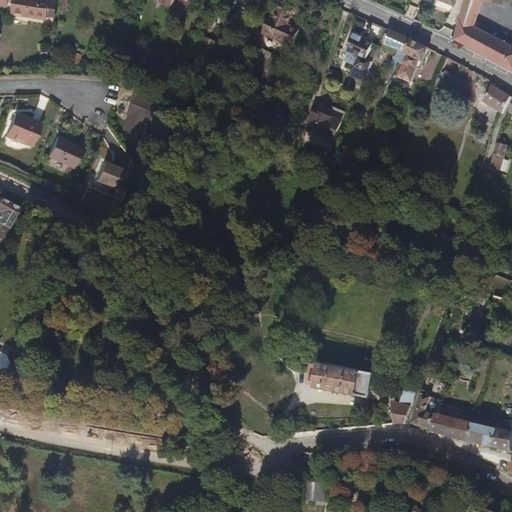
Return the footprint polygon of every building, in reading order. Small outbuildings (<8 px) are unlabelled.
[(0,0),(0,7),(7,8),(8,0),(0,0)] [(14,0),(13,10),(12,17),(28,20),(29,17),(47,20),(50,2),(39,0),(14,0)] [(171,9),(174,0),(157,0),(157,3),(171,9)] [(174,0),(171,9),(184,14),(189,0),(174,0)] [(484,0),(464,0),(454,39),(511,69),(511,46),(475,26),(484,0)] [(50,2),(47,20),(56,21),(58,3),(50,2)] [(281,3),(274,19),(270,18),(263,34),(291,48),(299,31),(288,26),(296,10),(281,3)] [(396,63),(403,66),(407,55),(405,54),(411,41),(389,31),(383,44),(397,51),(394,59),(397,61),(396,63)] [(373,44),(354,35),(346,52),(365,61),(373,44)] [(205,40),(188,78),(210,88),(227,49),(205,40)] [(424,63),(430,50),(411,41),(405,54),(407,55),(403,66),(398,77),(411,83),(420,62),(424,63)] [(374,59),(370,68),(378,72),(387,52),(380,49),(376,59),(374,59)] [(70,63),(78,66),(82,57),(74,54),(70,63)] [(182,76),(150,63),(146,75),(176,87),(182,76)] [(458,78),(446,72),(437,88),(449,94),(458,78)] [(484,102),(502,114),(510,99),(510,97),(492,86),(492,87),(489,86),(486,90),(489,92),(484,102)] [(128,116),(150,126),(158,106),(136,97),(128,116)] [(341,123),(315,112),(307,132),(332,143),(341,123)] [(14,114),(5,137),(31,148),(41,124),(14,114)] [(67,141),(57,137),(48,157),(73,170),(82,150),(66,143),(67,141)] [(497,143),(490,168),(499,171),(507,146),(497,143)] [(0,238),(2,240),(3,240),(13,219),(13,218),(19,208),(0,198),(0,238)] [(56,330),(56,339),(83,341),(83,331),(56,330)] [(0,373),(7,370),(10,362),(7,355),(0,351),(0,373)] [(318,364),(313,388),(368,399),(373,375),(318,364)] [(396,425),(405,425),(418,387),(406,386),(400,403),(393,401),(396,425)] [(430,431),(435,414),(440,401),(427,397),(428,393),(423,391),(412,424),(430,431)] [(511,433),(435,414),(430,431),(454,439),(482,446),(511,452),(511,433)] [(305,504),(327,505),(328,483),(306,482),(305,504)]
